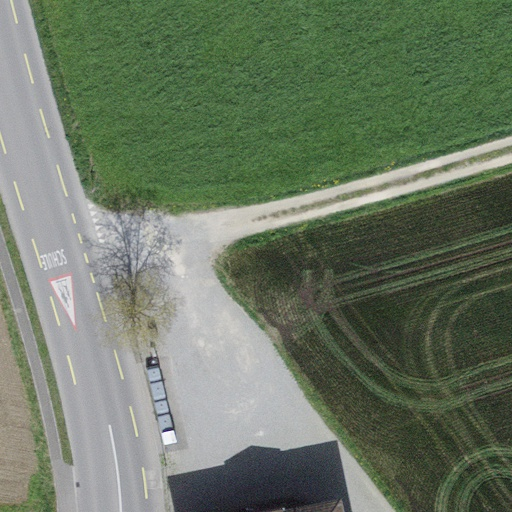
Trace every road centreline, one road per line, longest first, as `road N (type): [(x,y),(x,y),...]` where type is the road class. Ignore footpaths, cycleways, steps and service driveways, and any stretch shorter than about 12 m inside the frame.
road 1 (primary): [(118,511),(109,431),(0,61)]
road 2 (track): [(403,511),(389,486),(166,243),(59,248)]
road 3 (track): [(166,243),(511,141)]
